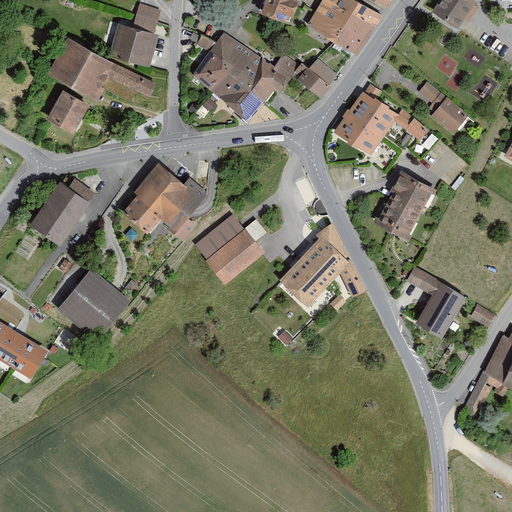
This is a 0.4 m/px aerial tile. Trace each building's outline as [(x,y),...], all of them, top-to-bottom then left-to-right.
[(265,0),(261,10),(290,21),(297,0),(265,0)] [(382,16),(356,0),(323,0),(308,25),(356,55),(382,16)] [(477,0),(438,0),(432,10),(459,28),(464,19),(468,22),(472,15),(479,5),(476,3),(477,0)] [(162,10),(140,2),(132,24),(154,32),(162,10)] [(154,32),(118,22),(109,55),(150,66),(160,33),(154,32)] [(274,66),(224,31),(217,41),(210,50),(193,74),(212,90),(248,119),(276,87),(281,91),(300,64),(284,53),(274,66)] [(203,34),(197,44),(210,50),(217,41),(203,34)] [(114,61),(68,35),(48,72),(97,100),(105,87),(101,84),(107,76),(151,95),(157,82),(114,61)] [(310,67),(330,83),(338,74),(318,58),(310,67)] [(298,78),(321,97),(331,85),(330,83),(310,67),(308,65),(298,78)] [(469,114),(428,80),(419,91),(433,102),(429,107),(434,111),(431,115),(454,133),(469,114)] [(90,102),(63,87),(47,117),(74,132),(90,102)] [(397,113),(363,90),(333,131),(369,154),(380,138),(393,119),(397,113)] [(209,98),(203,105),(212,112),(218,105),(209,98)] [(193,103),(188,109),(193,114),(198,108),(193,103)] [(401,109),(397,113),(393,119),(417,138),(425,128),(401,109)] [(185,182),(159,160),(133,190),(137,193),(122,211),(148,233),(160,218),(170,226),(168,228),(183,240),(198,224),(188,216),(194,209),(207,194),(206,193),(208,191),(190,176),(185,182)] [(438,188),(402,169),(387,197),(374,220),(393,231),(409,240),(410,238),(412,234),(410,233),(432,192),(435,193),(438,188)] [(60,244),(91,201),(89,199),(95,191),(75,177),(69,185),(61,180),(30,222),(60,244)] [(242,222),(233,212),(194,244),(226,283),(265,251),(256,240),(245,227),(242,222)] [(245,227),(256,240),(267,231),(256,218),(245,227)] [(319,236),(280,278),(308,305),(341,271),(353,296),(366,289),(333,221),(317,232),(319,236)] [(66,259),(59,268),(66,273),(72,263),(66,259)] [(466,296),(415,266),(407,279),(432,294),(417,321),(443,336),(466,296)] [(115,286),(92,267),(57,308),(96,340),(130,299),(115,286)] [(331,303),(337,310),(347,301),(340,294),(331,303)] [(496,314),(478,303),(471,315),(489,326),(496,314)] [(48,349),(0,320),(0,358),(14,367),(31,377),(48,349)] [(278,336),(287,345),(293,338),(285,330),(278,336)] [(503,381),(511,361),(511,331),(510,337),(503,333),(485,369),(484,369),(466,405),(471,415),(478,411),(482,407),(492,387),(486,384),(487,382),(496,387),(494,389),(503,396),(510,388),(511,387),(503,381)] [(511,361),(503,381),(511,387),(510,388),(511,389),(511,361)]
